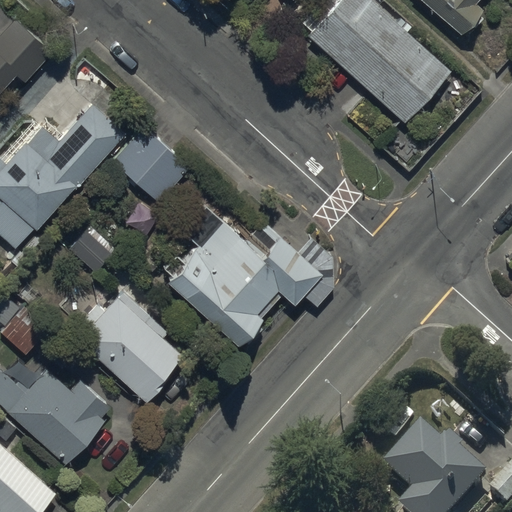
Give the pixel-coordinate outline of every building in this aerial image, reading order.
[(343,0),(307,41),(403,127),(450,75),(364,0),(343,0)] [(483,0),(414,0),(462,42),(483,18),(474,10),(483,0)] [(33,230),(121,133),(89,104),(60,136),(43,121),(38,126),(31,119),(0,152),(0,237),(12,248),(30,228),(33,230)] [(185,172),(139,131),(107,167),(154,208),(185,172)] [(296,303),(317,279),(258,228),(242,246),(203,211),(180,236),(197,251),(167,284),(235,344),(241,338),(248,344),(261,329),(254,323),(282,291),(296,303)] [(83,232),(66,249),(91,272),(107,254),(83,232)] [(64,330),(142,400),(180,357),(114,299),(101,313),(89,302),(64,330)] [(0,329),(0,336),(19,353),(36,333),(14,314),(0,329)] [(104,408),(74,381),(65,391),(40,369),(18,393),(0,376),(0,410),(61,464),(99,421),(95,418),(104,408)] [(403,511),(463,511),(489,482),(426,428),(384,475),(413,501),(403,511)] [(0,511),(33,511),(50,494),(0,450),(0,511)] [(511,474),(492,497),(509,511),(511,509),(511,474)]
